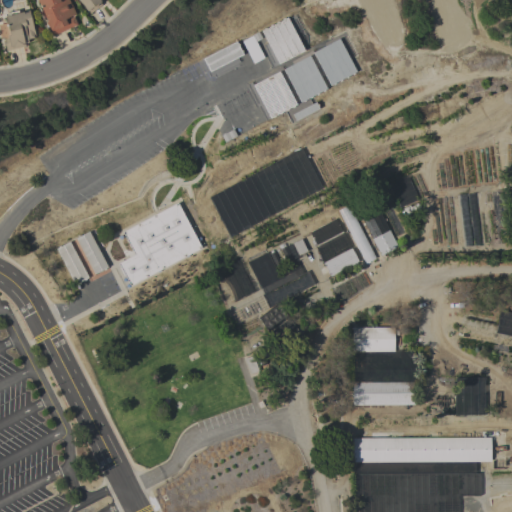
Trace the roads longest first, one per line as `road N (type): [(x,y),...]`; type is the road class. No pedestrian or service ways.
road 1 (residential): [(126,488),(171,467),(193,445),(302,417),(305,378),(319,347),(377,293),(445,275),(511,272)]
road 2 (residential): [(0,274),(31,305),(138,511)]
road 3 (track): [(511,118),(427,161),(431,224),(377,293)]
road 4 (residential): [(0,83),(58,69),(103,43),(148,0)]
